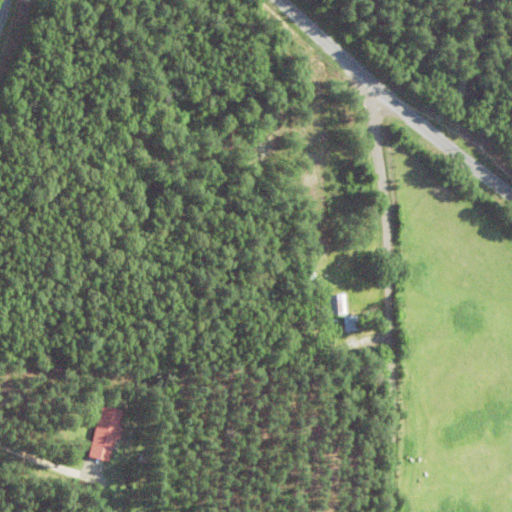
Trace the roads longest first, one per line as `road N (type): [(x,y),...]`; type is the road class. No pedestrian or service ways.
road 1 (residential): [(371,96),(362,121),(384,282),(394,511)]
road 2 (tertiary): [(511,198),(371,96),(280,0)]
